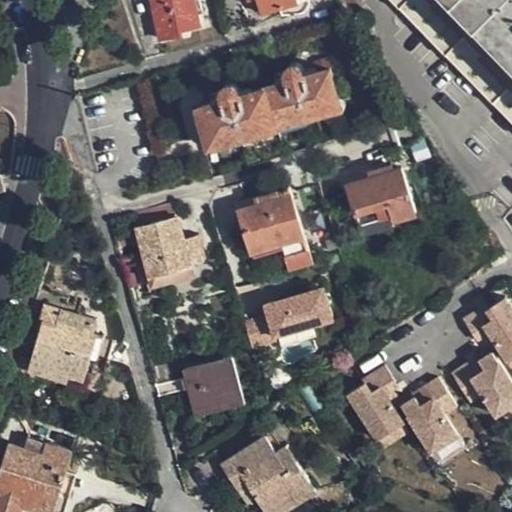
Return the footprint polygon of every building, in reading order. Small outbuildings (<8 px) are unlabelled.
[(162,18),(156,20),(159,40),(182,36),(181,30),(200,26),(195,0),(152,0),(154,10),(160,10),(162,18)] [(257,0),(262,15),(300,4),(298,0),(257,0)] [(511,0),(390,0),(511,123),(511,0)] [(154,10),(156,20),(162,18),(160,10),(154,10)] [(227,99),(216,102),(202,107),(212,142),(340,103),(330,70),(308,75),(307,70),(304,65),(300,62),(295,61),(290,64),(288,69),(289,72),(291,81),(277,84),(242,95),(239,85),(235,82),(231,81),(228,82),(225,85),(224,90),(227,99)] [(275,75),(277,84),(291,81),(289,72),(275,75)] [(213,94),(216,102),(227,99),(224,90),(213,94)] [(408,141),(405,130),(404,125),(380,132),(385,147),(408,141)] [(422,125),(405,130),(408,141),(410,144),(429,138),(422,125)] [(368,169),(370,176),(394,169),(392,162),(368,169)] [(347,182),(352,198),(355,205),(347,207),(351,217),(359,215),(361,225),(394,214),(396,220),(417,214),(402,167),(394,169),(370,176),(347,182)] [(313,262),(308,249),(285,172),(275,175),(279,188),(255,196),(256,201),(240,207),(253,252),(283,243),(287,255),(291,270),(313,262)] [(345,200),(347,207),(355,205),(352,198),(345,200)] [(134,214),(137,227),(179,215),(175,202),(134,214)] [(166,271),(194,263),(205,260),(199,234),(187,237),(179,215),(137,227),(151,275),(166,271)] [(197,274),(194,263),(166,271),(170,283),(197,274)] [(128,274),(131,290),(138,288),(134,272),(128,274)] [(267,316),(243,322),(250,349),(274,341),(273,337),(332,319),(323,288),(264,305),(267,316)] [(41,289),(21,357),(32,360),(31,369),(67,380),(69,374),(84,378),(97,334),(94,333),(98,319),(66,309),(69,299),(41,289)] [(510,358),(511,356),(511,300),(509,295),(492,304),(491,301),(467,316),(479,337),(484,335),(493,330),(497,337),(510,358)] [(493,330),(484,335),(488,342),(497,337),(493,330)] [(454,369),(472,398),(484,390),(499,411),(511,402),(511,376),(495,349),(483,357),(489,365),(475,373),(467,361),(454,369)] [(480,353),(467,361),(475,373),(489,365),(483,357),(480,353)] [(195,407),(234,395),(224,359),(185,369),(195,407)] [(388,362),(365,376),(367,380),(350,390),(380,436),(407,419),(394,398),(389,391),(401,383),(399,381),(388,362)] [(152,370),(156,383),(175,378),(171,364),(152,370)] [(405,402),(434,448),(460,431),(447,410),(458,402),(441,374),(427,383),(435,394),(423,403),(417,393),(405,402)] [(427,383),(415,390),(417,393),(423,403),(435,394),(427,383)] [(389,391),(394,398),(402,392),(398,385),(389,391)] [(237,405),(234,395),(195,407),(198,416),(237,405)] [(412,427),(407,419),(380,436),(385,445),(412,427)] [(292,495),(313,481),(290,448),(280,454),(267,436),(222,463),(214,453),(193,466),(203,482),(224,468),(249,506),(259,500),(266,511),(284,511),(297,504),(292,495)] [(45,452),(12,442),(0,477),(0,511),(20,511),(24,503),(56,511),(63,511),(74,478),(66,475),(73,450),(48,443),(45,452)] [(319,491),(313,481),(292,495),(297,504),(319,491)]
